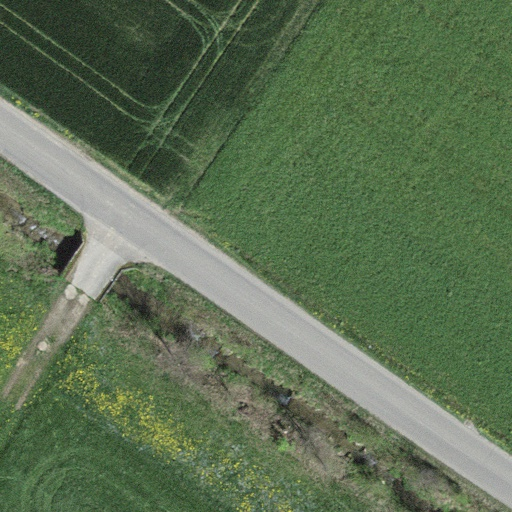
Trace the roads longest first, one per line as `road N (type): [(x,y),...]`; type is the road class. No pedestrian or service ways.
road 1 (unclassified): [(511,484),(0,132)]
road 2 (track): [(0,420),(109,247),(132,225)]
